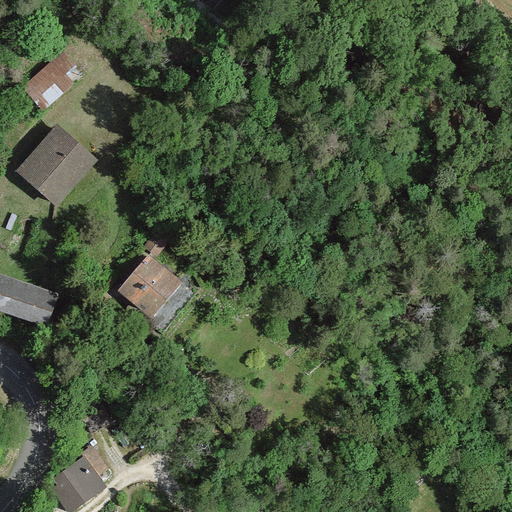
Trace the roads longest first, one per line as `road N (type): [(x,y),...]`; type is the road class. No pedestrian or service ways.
road 1 (unknown): [(0,201),(38,133),(118,79)]
road 2 (tertiary): [(0,511),(32,464),(39,436),(33,401),(0,362)]
road 3 (residential): [(85,511),(124,478),(147,472),(193,511)]
